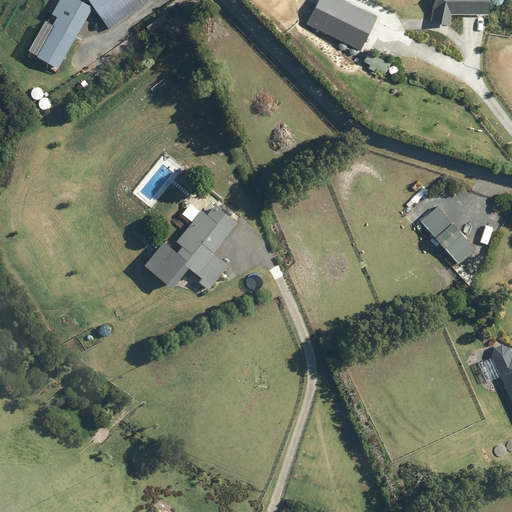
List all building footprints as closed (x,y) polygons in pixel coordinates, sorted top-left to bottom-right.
[(86,0),(108,30),(148,2),(146,0),(86,0)] [(448,26),(450,15),(487,15),(486,0),(434,0),(429,22),(448,26)] [(341,3),(325,32),(334,38),(337,33),(363,48),(377,24),(341,3)] [(163,15),(145,27),(152,38),(170,26),(163,15)] [(53,25),(35,57),(57,69),(75,37),(73,36),(78,26),(61,16),(55,26),(53,25)] [(388,64),(367,53),(362,61),(369,65),(367,69),(375,73),(377,69),(383,73),(388,64)] [(437,207),(419,222),(457,265),(474,249),(437,207)] [(185,254),(190,258),(185,268),(170,259),(156,280),(180,295),(186,286),(188,287),(196,276),(213,287),(210,291),(219,297),(234,272),(214,259),(222,245),(226,247),(239,226),(219,213),(212,224),(206,221),(185,254)] [(490,356),(511,405),(511,354),(511,355),(508,348),(500,345),(493,348),(490,356)] [(511,453),(511,440),(494,449),(499,460),(511,453)]
